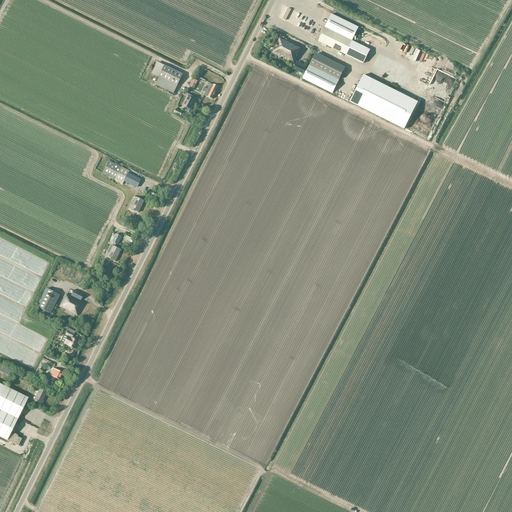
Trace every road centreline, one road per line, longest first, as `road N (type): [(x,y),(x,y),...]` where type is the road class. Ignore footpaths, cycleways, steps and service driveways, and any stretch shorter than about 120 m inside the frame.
road 1 (unclassified): [(16,511),(273,0)]
road 2 (track): [(358,511),(275,471),(266,474),(83,378)]
road 3 (track): [(0,104),(94,151),(91,177),(122,195),(115,224),(150,241)]
road 4 (unknown): [(243,58),(432,148)]
road 5 (track): [(34,510),(97,385)]
